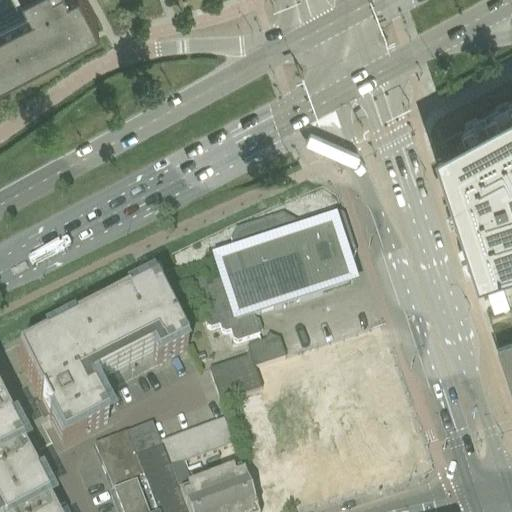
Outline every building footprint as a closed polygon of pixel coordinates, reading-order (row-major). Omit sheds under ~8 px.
[(0,17),(0,68),(98,17),(89,0),(29,0),(30,1),(0,17)] [(470,127),(442,142),(484,271),(511,262),(511,185),(511,184),(502,187),(498,180),(511,172),(511,103),(470,126),(470,127)] [(345,267),(350,266),(354,258),(341,219),(332,214),(294,227),(280,219),(234,235),(229,244),(235,260),(215,266),(221,284),(213,287),(212,288),(211,291),(206,293),(204,285),(200,283),(191,286),(189,290),(196,313),(200,314),(203,313),(205,318),(203,322),(206,332),(210,334),(218,331),(220,336),(224,338),(229,336),(232,344),(235,347),(258,340),(260,336),(257,327),(253,325),(250,326),(248,321),(251,320),(252,321),(321,298),(321,297),(331,293),(330,289),(336,287),(342,275),(341,272),(345,271),(345,267)] [(499,268),(484,273),(496,311),(511,306),(499,268)] [(0,511),(0,464),(21,454),(17,446),(14,441),(91,401),(185,353),(154,292),(64,339),(19,362),(12,349),(0,355),(0,511)] [(346,437),(241,471),(254,511),(292,511),(404,476),(360,337),(317,350),(342,431),(344,431),(346,437)] [(253,373),(283,363),(278,346),(265,340),(263,347),(245,353),(247,357),(245,363),(208,375),(208,376),(218,404),(219,409),(231,405),(258,396),(260,395),(253,373)] [(511,341),(500,345),(511,382),(511,341)] [(0,511),(50,511),(21,454),(17,446),(14,441),(0,413),(0,511)] [(233,448),(230,441),(223,422),(212,426),(222,453),(233,448)] [(222,453),(212,426),(201,430),(211,457),(222,453)] [(211,457),(201,430),(191,434),(201,461),(211,457)] [(201,461),(191,434),(180,438),(190,465),(201,461)] [(190,465),(180,438),(174,440),(169,442),(179,469),(181,468),(190,465)] [(179,469),(169,442),(158,446),(169,473),(179,469)] [(179,469),(169,473),(172,480),(176,493),(188,488),(181,468),(179,469)] [(132,484),(110,492),(117,511),(183,511),(178,498),(172,480),(159,485),(153,470),(140,474),(145,486),(135,490),(132,484)] [(254,511),(252,505),(242,479),(241,479),(239,474),(236,475),(237,476),(238,476),(240,480),(232,483),(231,479),(233,478),(233,477),(230,478),(219,482),(211,485),(187,495),(184,495),(185,497),(187,496),(189,500),(181,503),(180,499),(181,498),(181,497),(178,498),(183,511),(254,511)]
